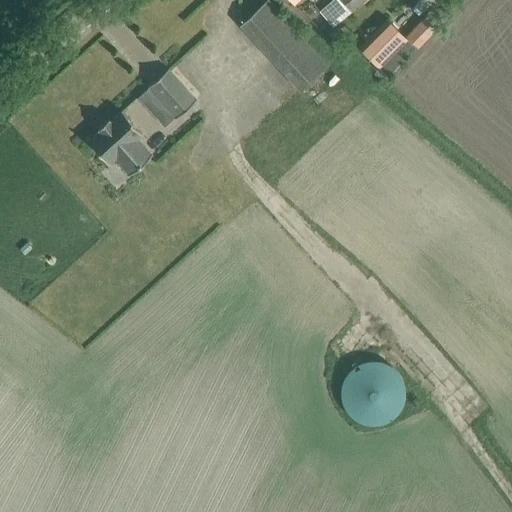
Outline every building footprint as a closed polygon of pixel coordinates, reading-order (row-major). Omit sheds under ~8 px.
[(258,0),(233,23),(295,90),(325,63),(267,0),(258,0)] [(344,0),(354,11),(367,0),(344,0)] [(426,11),(409,26),(421,40),(438,24),(426,11)] [(388,17),(360,46),(389,74),(417,46),(388,17)] [(149,86),(178,117),(197,100),(169,68),(149,86)] [(143,132),(122,110),(111,120),(109,118),(99,127),(101,129),(89,140),(110,162),(115,157),(130,174),(153,154),(138,137),(143,132)] [(369,424),(378,424),(388,420),(395,415),(401,407),(405,398),(405,390),(404,382),(402,375),(397,370),(391,364),(384,361),(377,359),(369,359),(363,361),(356,364),(348,372),(343,380),(341,387),(341,396),(344,405),(349,413),(354,418),(359,421),(369,424)]
